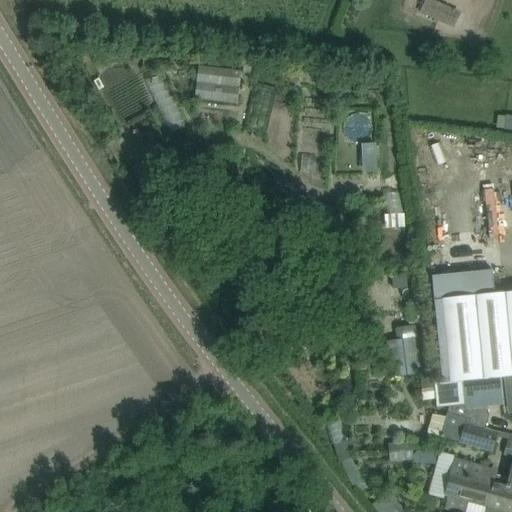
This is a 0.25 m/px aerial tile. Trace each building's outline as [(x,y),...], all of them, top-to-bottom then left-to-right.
[(437,0),(433,13),(468,27),(473,14),(439,0),(437,0)] [(159,80),(183,144),(201,137),(178,73),(159,80)] [(257,77),(213,75),(211,106),(255,109),(257,77)] [(375,146),(376,172),(393,172),(392,146),(375,146)] [(392,195),(397,229),(411,227),(407,193),(392,195)] [(499,231),(450,232),(451,245),(499,244),(499,231)] [(492,272),(432,278),(442,384),(448,383),(500,378),(511,376),(511,293),(495,295),(492,272)] [(395,341),(379,344),(393,372),(428,367),(424,337),(417,338),(395,341)] [(454,386),(454,407),(469,407),(469,386),(454,386)] [(496,435),(465,426),(467,418),(447,413),(440,437),(460,443),(460,445),(491,453),(496,435)] [(344,442),(333,446),(338,465),(350,486),(356,495),(367,489),(349,459),(344,442)] [(499,511),(511,511),(511,459),(507,479),(485,474),(487,467),(454,459),(453,459),(440,456),(435,479),(437,480),(434,494),(499,511)] [(387,492),(372,506),(376,511),(393,511),(400,507),(387,492)]
